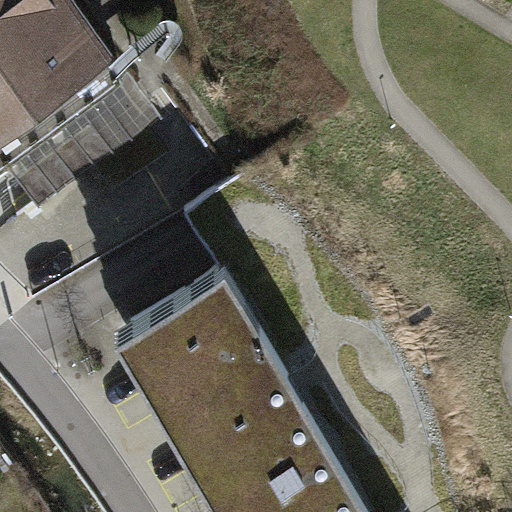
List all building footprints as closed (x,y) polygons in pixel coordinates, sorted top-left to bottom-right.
[(68,0),(0,0),(0,58),(12,74),(84,21),(68,0)] [(12,74),(0,82),(0,164),(7,160),(118,79),(124,75),(84,21),(12,74)] [(0,82),(12,74),(0,58),(0,82)] [(146,118),(118,79),(7,160),(35,198),(146,118)] [(371,511),(225,263),(132,318),(134,321),(120,329),(138,360),(152,351),(179,397),(164,406),(184,439),(198,430),(241,502),(226,511),(227,511),(371,511)] [(134,321),(132,318),(115,328),(224,511),(227,511),(226,511),(241,502),(198,430),(184,439),(164,406),(179,397),(152,351),(138,360),(120,329),(134,321)]
